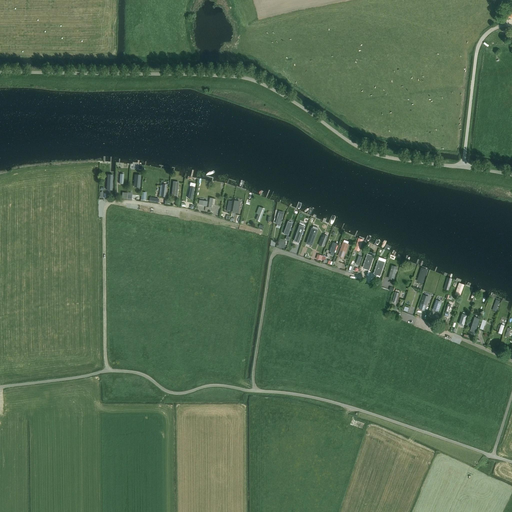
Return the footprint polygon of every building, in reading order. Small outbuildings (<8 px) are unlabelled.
[(261,207),(256,220),(260,222),(264,212),(263,212),(264,209),(261,207)] [(288,222),(284,234),(288,236),(293,223),(288,222)] [(300,224),(294,240),(299,242),(305,226),(300,224)] [(311,230),(307,244),(311,245),(313,246),(318,230),(312,228),(311,230)] [(323,247),(327,236),(324,235),(323,238),(322,237),(319,245),(323,247)] [(337,256),(343,258),(348,244),(342,242),(337,256)] [(373,257),(368,255),(363,268),(368,269),(373,257)] [(384,263),(379,261),(375,273),(380,275),(384,263)] [(423,284),(428,269),(422,267),(417,282),(423,284)] [(452,279),(448,278),(444,290),(448,291),(452,279)] [(464,284),(459,283),(455,294),(460,296),(464,284)] [(423,295),(419,309),(425,311),(429,297),(423,295)] [(436,301),(433,310),(438,312),(441,302),(436,301)] [(480,319),(475,317),(470,331),(476,333),(480,319)]
